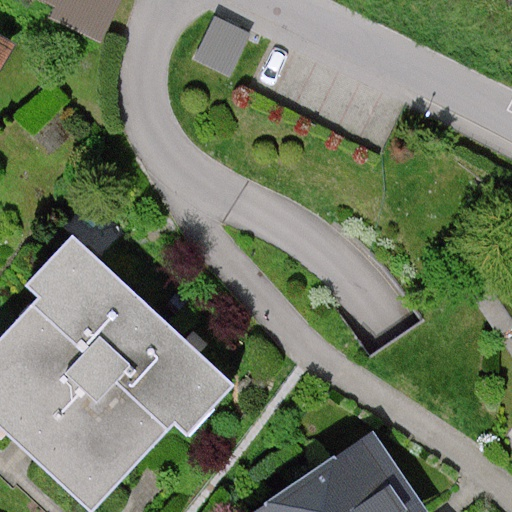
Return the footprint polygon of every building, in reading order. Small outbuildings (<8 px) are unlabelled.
[(49,18),(99,43),(120,0),(43,0),(55,6),(49,18)] [(252,33),(214,15),(193,60),(231,77),(252,33)] [(0,74),(16,44),(0,34),(0,74)] [(237,387),(72,235),(25,286),(39,299),(0,341),(0,428),(90,511),(93,511),(174,425),(189,438),(237,387)] [(427,511),(375,432),(255,511),(427,511)]
